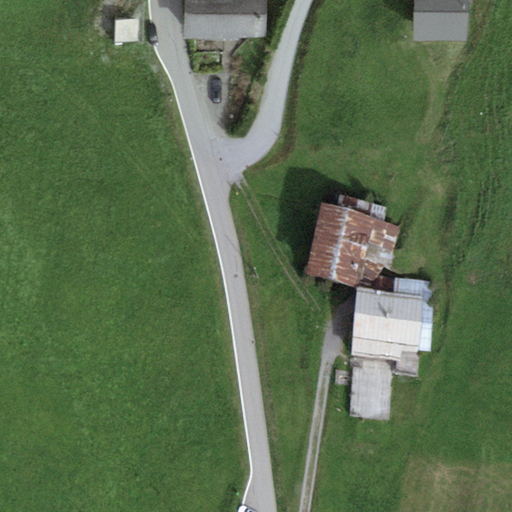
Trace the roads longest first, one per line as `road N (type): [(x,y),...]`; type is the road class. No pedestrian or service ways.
road 1 (track): [(307,511),(333,330),(229,153)]
road 2 (unclassified): [(210,171),(263,511)]
road 3 (track): [(296,0),(244,140),(210,171)]
road 4 (residential): [(210,171),(177,45),(174,0)]
